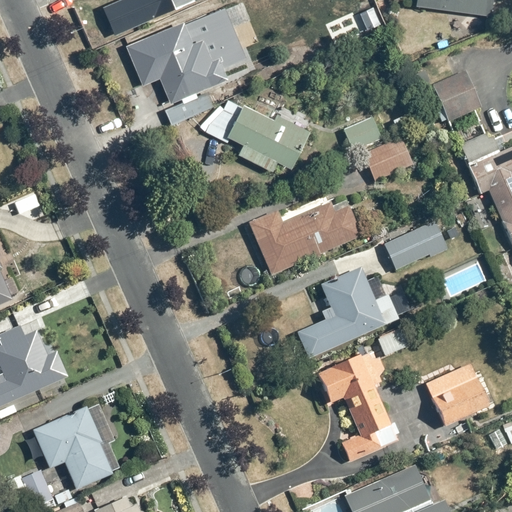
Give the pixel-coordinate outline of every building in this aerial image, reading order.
[(120,0),(132,29),(198,3),(196,0),(120,0)] [(416,0),(415,8),(486,17),(487,0),(416,0)] [(182,22),(125,48),(142,88),(158,81),(168,105),(162,107),(170,127),(216,108),(209,90),(227,83),(216,56),(211,58),(205,44),(194,49),(182,22)] [(465,64),(430,79),(448,121),(483,107),(465,64)] [(230,95),(205,133),(222,144),(225,139),(239,149),(235,155),(268,176),(276,163),(282,167),(303,135),(278,120),(275,125),(230,95)] [(361,148),(384,139),(374,114),(343,127),(353,152),(361,148)] [(441,140),(435,126),(419,134),(425,147),(441,140)] [(491,129),(458,143),(480,194),(488,191),(511,248),(511,142),(499,148),(491,129)] [(384,139),(361,148),(374,181),(413,165),(399,132),(384,139)] [(275,206),(248,219),(272,274),(360,235),(346,205),(335,210),(332,203),(283,225),(275,206)] [(383,242),(396,269),(427,254),(429,258),(448,250),(433,219),(383,242)] [(0,266),(0,303),(13,298),(0,266)] [(374,299),(360,267),(320,286),(329,306),(294,322),(311,358),(397,318),(386,293),(374,299)] [(0,421),(43,400),(38,391),(70,376),(57,349),(47,353),(35,329),(25,334),(20,323),(0,332),(0,368),(3,375),(0,376),(0,421)] [(395,325),(374,337),(384,356),(406,345),(395,325)] [(376,346),(317,370),(330,402),(346,396),(360,431),(339,439),(348,463),(404,440),(379,380),(388,377),(376,346)] [(469,361),(425,382),(448,430),(482,413),(483,414),(498,407),(480,369),(474,372),(469,361)] [(87,405),(32,431),(49,469),(63,462),(76,490),(113,473),(99,443),(103,441),(87,405)] [(449,511),(425,457),(343,493),(351,511),(449,511)] [(21,474),(5,482),(14,498),(24,493),(33,509),(54,497),(40,469),(23,477),(21,474)] [(66,509),(58,511),(91,511),(90,510),(95,507),(87,490),(74,497),(70,490),(55,497),(59,506),(63,504),(66,509)] [(144,511),(136,492),(94,510),(95,511),(144,511)]
